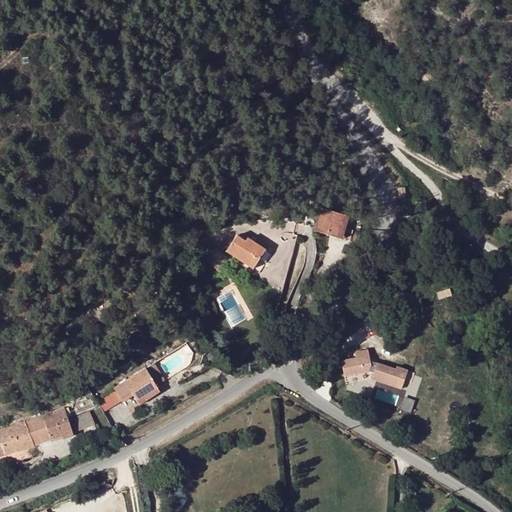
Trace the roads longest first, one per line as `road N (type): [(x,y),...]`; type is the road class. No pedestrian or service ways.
road 1 (tertiary): [(272,368),(326,327),(366,281),(385,216),(367,149),(329,84)]
road 2 (tertiary): [(0,502),(118,456),(272,368)]
road 3 (unclassified): [(495,511),(272,368)]
road 4 (residential): [(329,84),(438,193),(450,223),(511,260)]
